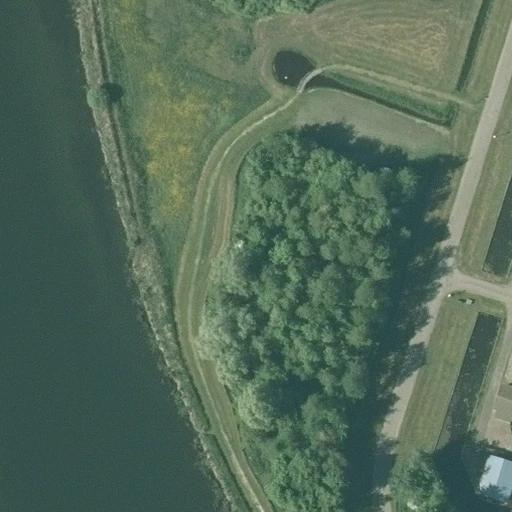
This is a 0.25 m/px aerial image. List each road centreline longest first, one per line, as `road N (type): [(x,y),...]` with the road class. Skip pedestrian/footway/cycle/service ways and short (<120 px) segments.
road 1 (residential): [(380,511),(382,452),(439,276)]
road 2 (residential): [(439,276),(511,44)]
